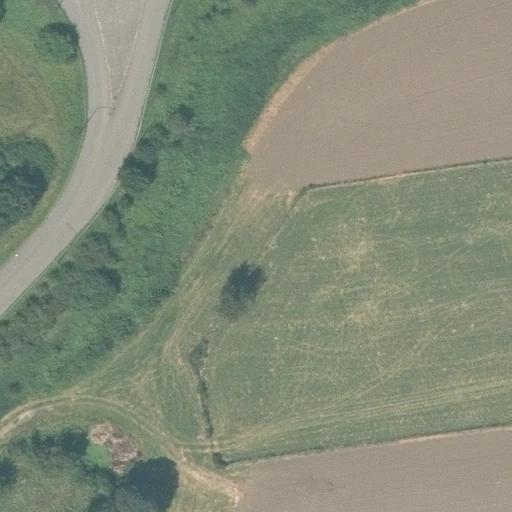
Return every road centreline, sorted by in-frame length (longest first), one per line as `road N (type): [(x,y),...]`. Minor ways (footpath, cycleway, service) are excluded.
road 1 (tertiary): [(0,290),(58,223),(103,141)]
road 2 (tertiary): [(103,141),(122,114),(151,0)]
road 3 (tertiary): [(79,10),(103,141)]
